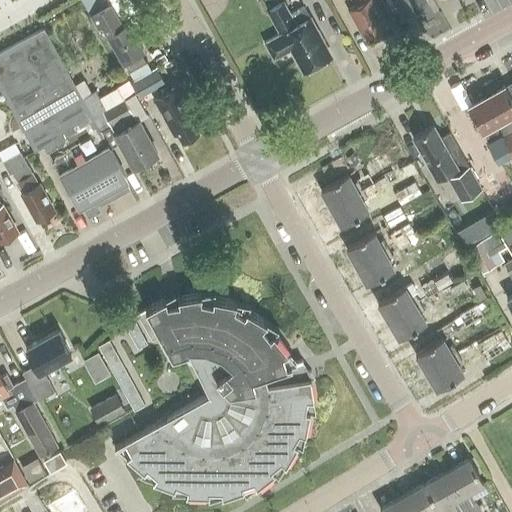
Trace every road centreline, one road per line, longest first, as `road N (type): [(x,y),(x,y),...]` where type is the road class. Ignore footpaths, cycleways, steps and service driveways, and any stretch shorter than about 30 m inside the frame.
road 1 (unclassified): [(416,441),(256,162)]
road 2 (tertiary): [(0,307),(256,162)]
road 3 (tertiary): [(256,162),(511,20)]
road 4 (unclassified): [(256,162),(170,0)]
road 5 (unclassified): [(301,511),(416,441)]
